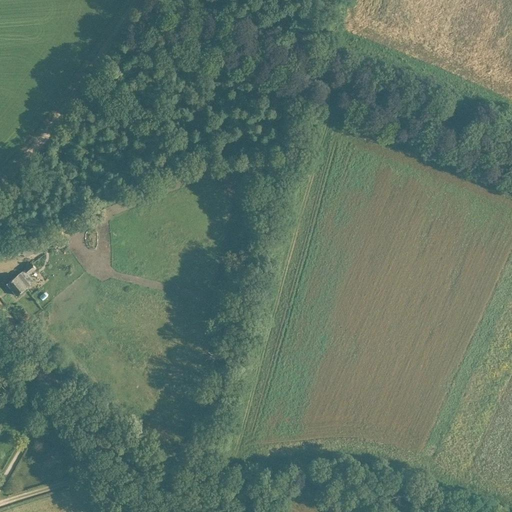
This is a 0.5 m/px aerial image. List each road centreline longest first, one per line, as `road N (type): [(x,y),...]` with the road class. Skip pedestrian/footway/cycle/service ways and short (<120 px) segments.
road 1 (track): [(511,152),(316,71),(128,13)]
road 2 (track): [(160,511),(0,313)]
road 3 (track): [(0,184),(43,138),(137,0)]
